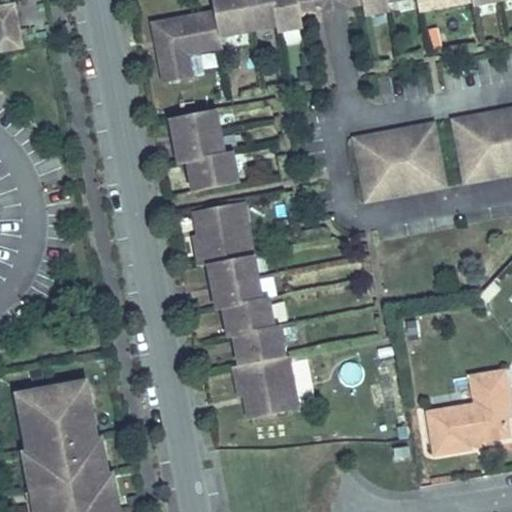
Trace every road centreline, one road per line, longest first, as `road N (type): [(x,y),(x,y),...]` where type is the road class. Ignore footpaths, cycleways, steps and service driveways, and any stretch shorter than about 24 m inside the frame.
road 1 (residential): [(98,0),(192,511)]
road 2 (residential): [(511,190),(354,216),(335,145),(341,121)]
road 3 (residential): [(0,140),(26,174),(36,235),(0,301)]
road 4 (residential): [(353,117),(511,89)]
